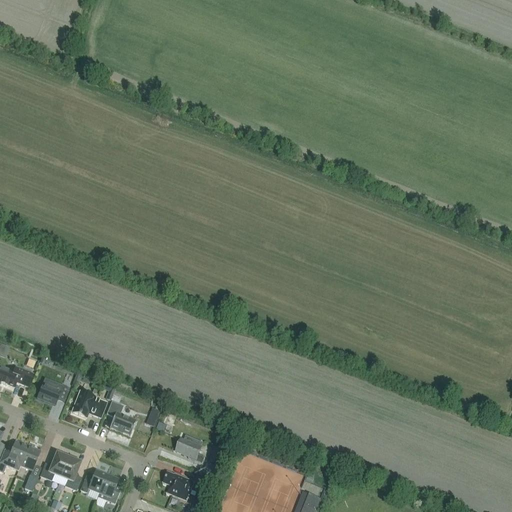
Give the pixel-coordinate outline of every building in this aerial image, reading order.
[(0,344),(0,355),(7,358),(11,349),(0,344)] [(32,375),(16,369),(14,374),(0,368),(0,383),(1,384),(0,385),(6,387),(7,387),(14,389),(16,384),(27,388),(32,375)] [(42,387),(37,400),(55,407),(57,400),(64,403),(69,390),(58,385),(58,386),(46,381),(44,387),(42,387)] [(93,400),(94,399),(80,393),(72,414),(85,419),(87,414),(100,420),(106,405),(93,400)] [(120,416),(123,408),(111,403),(106,416),(113,419),(110,429),(130,437),(136,423),(120,416)] [(155,409),(149,426),(158,429),(164,412),(155,409)] [(161,423),(159,431),(167,432),(168,425),(161,423)] [(184,442),(181,441),(176,453),(189,458),(188,460),(202,465),(205,459),(198,456),(203,444),(186,437),(184,442)] [(6,468),(18,472),(27,448),(15,443),(11,454),(4,451),(0,460),(0,473),(3,475),(6,468)] [(39,453),(27,448),(18,472),(18,473),(20,467),(32,472),(39,453)] [(220,469),(227,453),(215,448),(208,464),(220,469)] [(45,465),(40,478),(51,483),(58,486),(68,460),(67,460),(67,459),(63,456),(62,458),(56,456),(52,468),(45,465)] [(68,460),(58,486),(64,488),(76,493),(81,480),(75,477),(79,465),(74,463),(74,461),(70,460),(69,461),(68,460)] [(84,481),(80,492),(86,495),(88,490),(99,494),(107,476),(95,471),(90,484),(84,481)] [(163,484),(170,487),(167,495),(186,502),(194,484),(175,476),(174,477),(167,474),(163,484)] [(118,480),(107,476),(99,494),(105,496),(103,501),(114,506),(119,495),(113,493),(118,480)] [(24,490),(32,493),(37,480),(29,477),(24,490)] [(211,493),(215,483),(201,478),(197,488),(211,493)] [(201,490),(199,495),(207,498),(209,493),(201,490)] [(316,511),(321,501),(302,494),(295,511),(316,511)] [(53,502),(51,508),(57,511),(59,511),(61,505),(53,502)]
